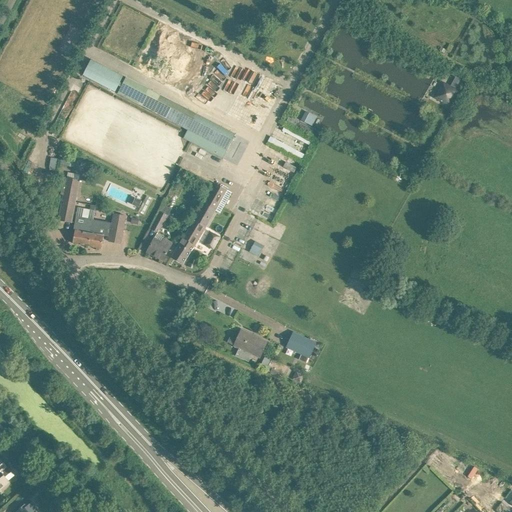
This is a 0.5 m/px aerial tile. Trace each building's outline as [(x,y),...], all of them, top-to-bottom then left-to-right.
[(91,59),(83,75),(115,92),(123,76),(91,59)] [(235,134),(126,77),(118,93),(188,129),(184,138),(223,158),(235,134)] [(449,105),(457,91),(442,83),(435,97),(449,105)] [(302,120),(312,126),(316,117),(306,112),(302,120)] [(308,132),(311,127),(289,115),(286,121),(308,132)] [(295,149),(259,212),(280,224),(315,160),(295,149)] [(76,158),(62,155),(61,164),(74,166),(76,158)] [(58,158),(51,157),(49,169),(56,170),(58,158)] [(63,191),(58,220),(72,223),(80,180),(79,180),(67,178),(64,177),(61,190),(64,190),(63,191)] [(216,210),(227,190),(215,183),(203,203),(216,210)] [(139,211),(144,214),(153,199),(147,196),(139,211)] [(135,198),(132,204),(138,207),(142,201),(135,198)] [(203,203),(172,256),(183,264),(194,246),(206,227),(216,210),(203,203)] [(160,211),(151,228),(159,232),(167,215),(160,211)] [(121,244),(126,216),(112,213),(110,223),(93,219),(88,246),(101,248),(104,236),(110,237),(109,241),(121,244)] [(88,246),(93,219),(76,216),(73,230),(75,231),(73,243),(88,246)] [(218,237),(211,234),(206,244),(213,248),(218,237)] [(147,252),(163,260),(172,242),(165,238),(163,242),(154,238),(147,252)] [(257,240),(252,252),(261,256),(267,245),(257,240)] [(238,335),(234,346),(239,348),(235,356),(248,362),(252,354),(260,357),(267,341),(241,329),(238,335)] [(293,332),(286,347),(309,357),(316,343),(293,332)] [(265,356),(260,366),(266,369),(271,359),(265,356)] [(296,371),(293,378),(301,382),(305,375),(296,371)] [(4,443),(9,449),(16,443),(11,437),(4,443)] [(0,488),(9,481),(5,477),(11,472),(0,458),(0,488)] [(30,497),(41,488),(36,483),(26,493),(30,497)] [(39,511),(28,499),(23,503),(24,504),(15,511),(39,511)]
